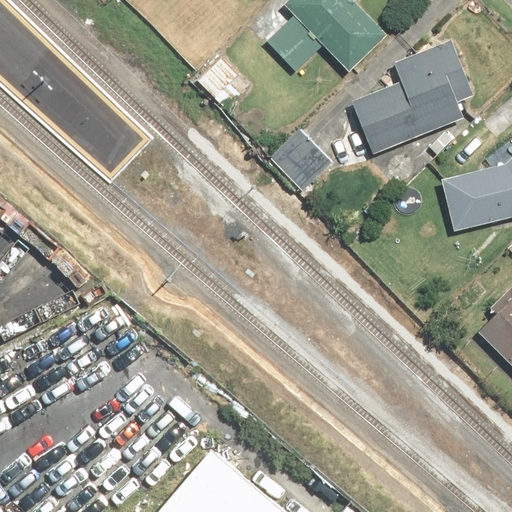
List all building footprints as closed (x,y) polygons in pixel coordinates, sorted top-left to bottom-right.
[(395,29),(365,0),(294,0),(290,4),(295,8),(265,37),(299,70),(326,43),(353,71),(395,29)] [(357,94),(378,152),(489,112),(461,35),(401,56),(408,76),(357,94)] [(250,89),(218,56),(197,77),(230,110),(250,89)] [(302,133),(274,159),(303,190),(331,164),(302,133)] [(460,229),(511,217),(511,156),(505,163),(447,176),(460,229)] [(344,205),(326,223),(347,244),(365,226),(344,205)] [(511,289),(477,323),(511,359),(511,289)] [(305,511),(224,442),(163,511),(305,511)]
